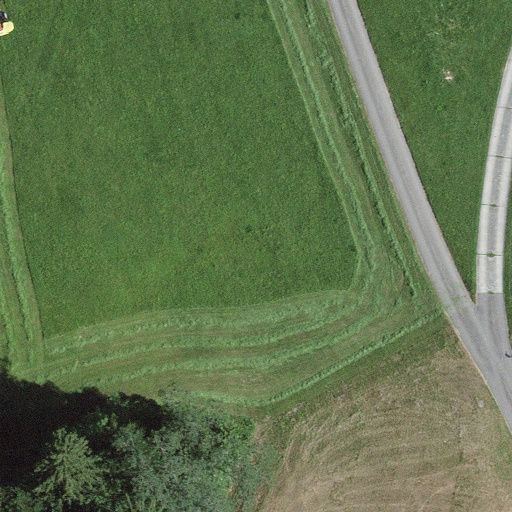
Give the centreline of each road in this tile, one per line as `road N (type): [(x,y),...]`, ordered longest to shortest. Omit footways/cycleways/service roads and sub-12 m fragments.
road 1 (unclassified): [(490,367),(427,245),(338,0)]
road 2 (unclassified): [(490,367),(493,178),(511,106)]
